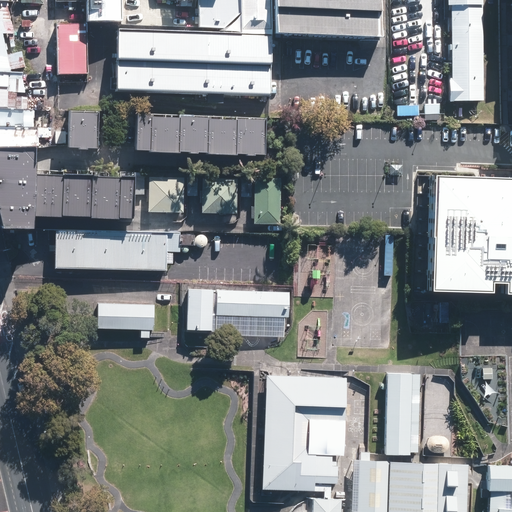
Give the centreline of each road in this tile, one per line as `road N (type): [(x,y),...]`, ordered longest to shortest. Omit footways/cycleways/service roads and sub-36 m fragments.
road 1 (unknown): [(433,153),(398,136),(309,137),(301,162),(309,190),(370,198)]
road 2 (secondary): [(32,511),(0,377)]
